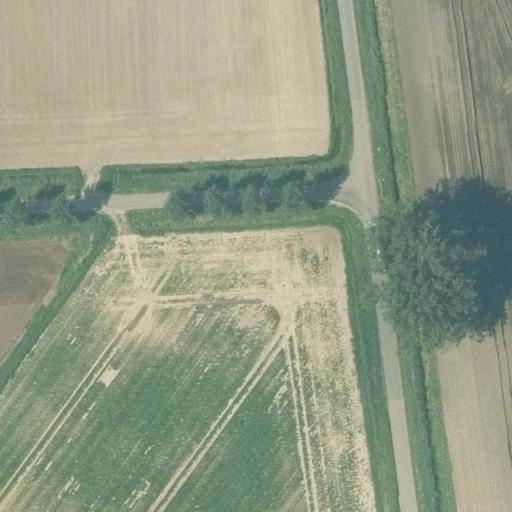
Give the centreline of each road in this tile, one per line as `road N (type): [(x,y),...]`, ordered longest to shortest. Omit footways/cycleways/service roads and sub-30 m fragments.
road 1 (unclassified): [(0,211),(367,192)]
road 2 (unclassified): [(408,511),(367,192)]
road 3 (unclassified): [(367,192),(343,0)]
